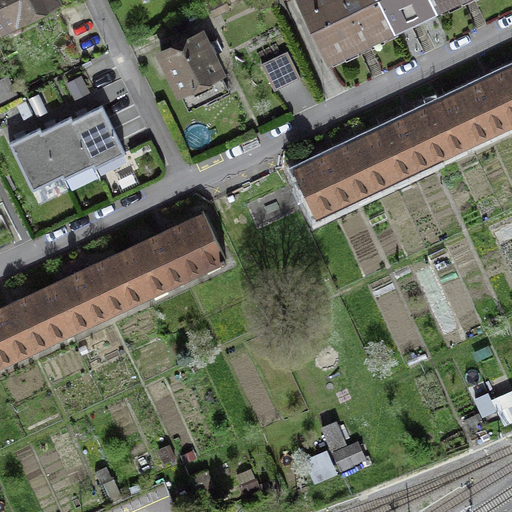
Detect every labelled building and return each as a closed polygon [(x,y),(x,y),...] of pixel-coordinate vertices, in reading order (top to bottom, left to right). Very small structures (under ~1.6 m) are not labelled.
[(0,0),(0,28),(50,5),(48,0),(0,0)] [(300,0),(329,61),(460,0),(300,0)] [(207,33),(162,53),(186,109),(232,89),(207,33)] [(511,76),(306,171),(332,229),(511,146),(511,76)] [(0,109),(22,98),(13,79),(0,85),(0,109)] [(131,148),(108,97),(11,142),(34,192),(131,148)] [(228,216),(0,318),(0,389),(255,275),(228,216)]
